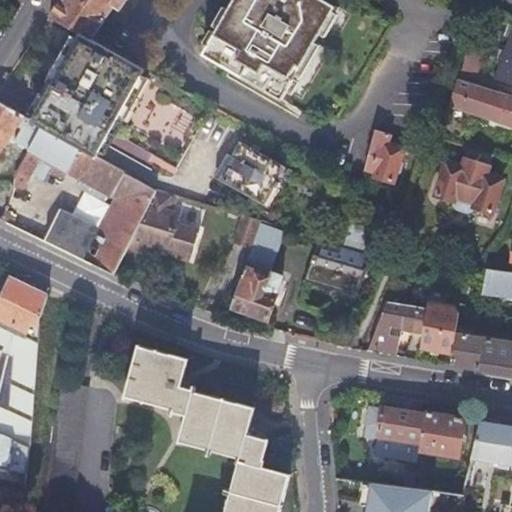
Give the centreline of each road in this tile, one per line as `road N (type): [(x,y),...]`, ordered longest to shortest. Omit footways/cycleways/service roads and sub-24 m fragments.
road 1 (residential): [(0,243),(230,346),(310,362)]
road 2 (residential): [(310,362),(511,396)]
road 3 (residential): [(326,511),(310,362)]
